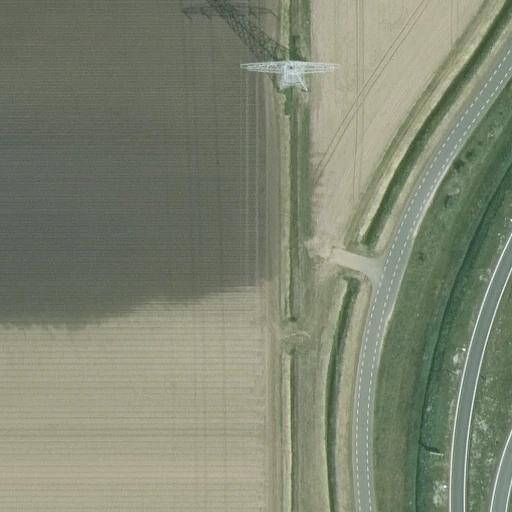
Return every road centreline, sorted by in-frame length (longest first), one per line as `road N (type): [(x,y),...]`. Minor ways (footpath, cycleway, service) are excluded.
road 1 (unclassified): [(365,511),(360,419),(390,264),(444,154),(511,54)]
road 2 (trunk): [(511,250),(470,371),(456,511)]
